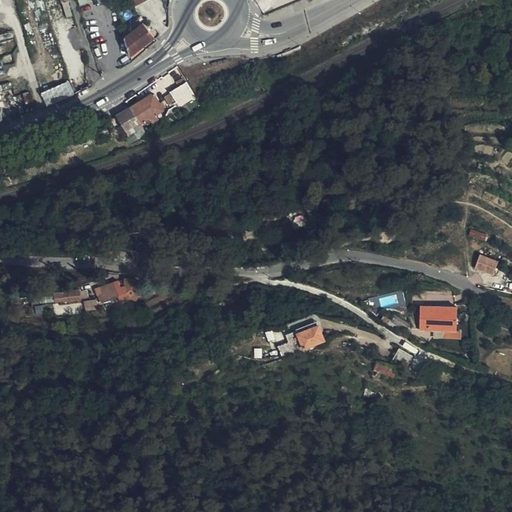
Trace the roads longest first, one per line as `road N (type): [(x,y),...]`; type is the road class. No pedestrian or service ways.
road 1 (unclassified): [(0,255),(363,257),(449,279),(511,309)]
road 2 (track): [(289,257),(248,284),(104,348),(0,343)]
road 3 (tertiary): [(151,68),(63,115),(0,137)]
road 4 (unknown): [(51,119),(20,0)]
